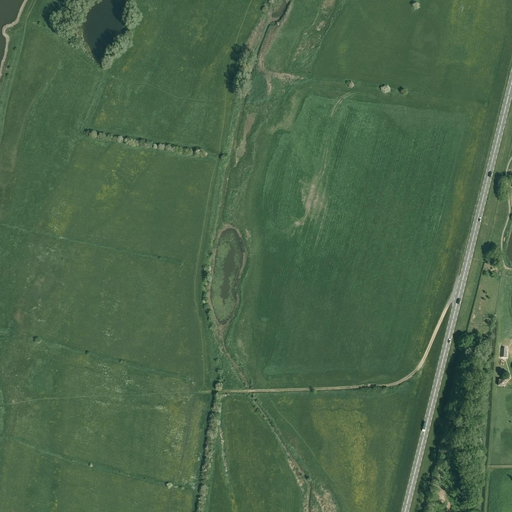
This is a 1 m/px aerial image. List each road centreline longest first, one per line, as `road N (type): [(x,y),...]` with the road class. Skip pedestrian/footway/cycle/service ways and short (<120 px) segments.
road 1 (primary): [(405,511),(511,84)]
road 2 (track): [(464,279),(421,363),(403,380),(216,391)]
